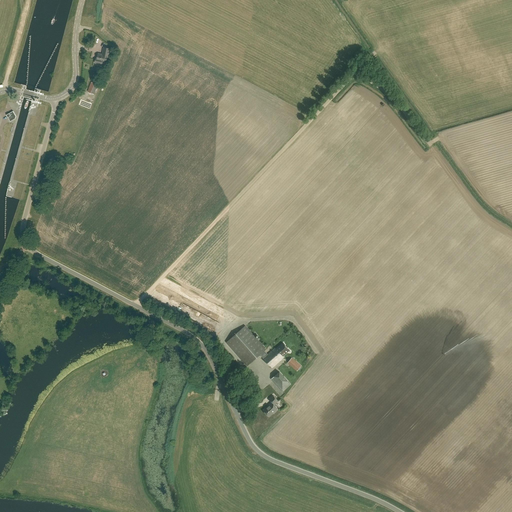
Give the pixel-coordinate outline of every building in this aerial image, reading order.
[(102,54),(99,53),(98,58),(96,58),(95,63),(100,64),(101,63),(101,61),(106,62),(108,56),(109,57),(111,49),(104,47),(102,54)] [(92,82),(88,92),(94,94),(98,85),(92,82)] [(15,118),(16,116),(13,111),(9,113),(6,115),(8,117),(10,121),(15,118)] [(175,292),(196,301),(199,295),(178,286),(175,292)] [(219,310),(222,305),(214,301),(211,306),(219,310)] [(282,358),(290,351),(284,343),(276,350),(275,349),(269,355),(265,351),(266,350),(246,326),(227,342),(248,366),(261,354),(264,358),(272,368),(282,359),(282,358)] [(297,371),(302,366),(292,358),(288,363),(297,371)] [(279,372),(271,379),(282,392),(290,384),(279,372)] [(274,413),(279,409),(275,405),(279,401),(274,396),(270,399),(272,402),(264,410),(269,417),(274,413)]
